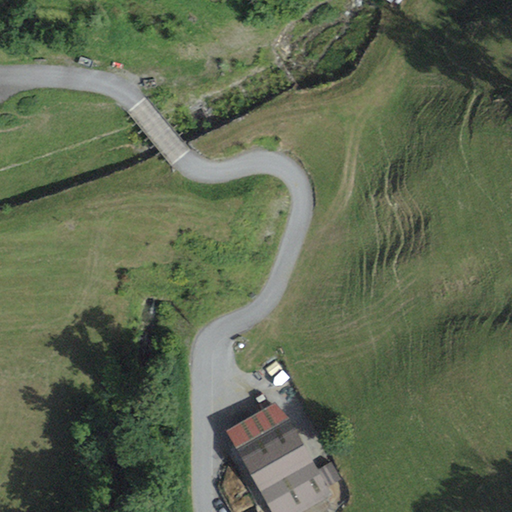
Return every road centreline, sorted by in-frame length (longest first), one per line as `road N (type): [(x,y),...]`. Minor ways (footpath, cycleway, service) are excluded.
road 1 (unclassified): [(205,511),(206,339),(266,299),(299,207),(297,182),(281,166),(265,161),(217,171),(187,161)]
road 2 (track): [(292,232),(346,190),(354,127),(433,0)]
road 3 (residential): [(187,161),(117,88),(93,78),(0,75)]
road 4 (track): [(117,88),(272,53)]
